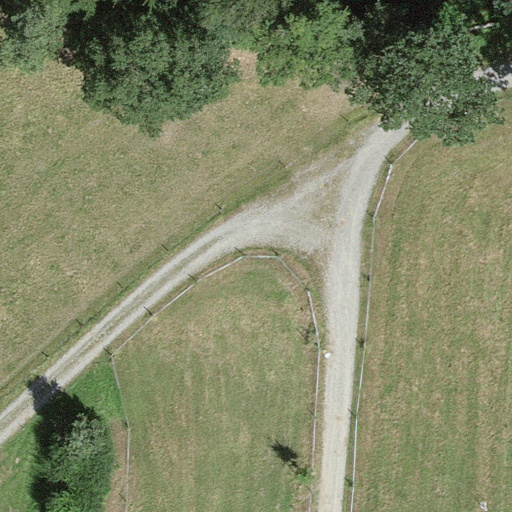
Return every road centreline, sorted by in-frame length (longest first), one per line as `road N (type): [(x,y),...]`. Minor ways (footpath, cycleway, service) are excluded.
road 1 (track): [(0,420),(223,232),(511,70)]
road 2 (track): [(325,511),(354,160)]
